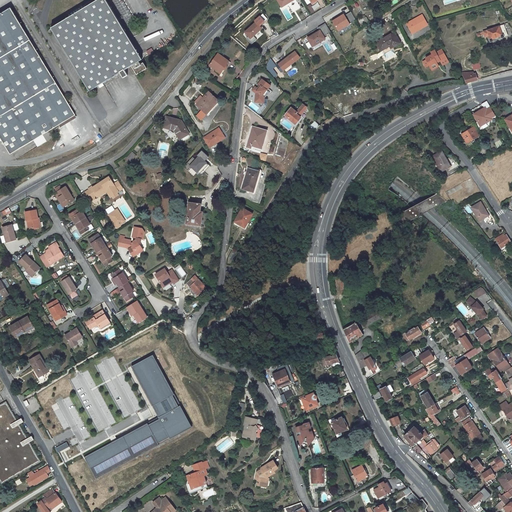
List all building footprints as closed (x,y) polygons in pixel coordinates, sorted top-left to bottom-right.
[(117,18),(106,0),(97,0),(51,28),(90,91),(131,66),(137,75),(147,69),(143,63),(141,64),(139,62),(142,60),(119,21),(117,18)] [(117,18),(119,21),(124,18),(128,25),(135,21),(126,6),(122,0),(113,0),(119,10),(123,15),(117,18)] [(75,115),(36,51),(11,8),(0,14),(0,136),(11,154),(75,115)] [(344,15),(333,21),(339,31),(350,24),(356,20),(351,12),(345,16),(344,15)] [(422,15),(406,24),(412,33),(427,25),(422,15)] [(249,37),(246,39),(252,45),(257,40),(253,36),(262,29),(259,26),(264,22),(260,17),(255,21),(256,23),(245,33),(249,37)] [(331,33),(325,23),(318,28),(320,31),(307,38),(313,47),(325,39),(324,37),(331,33)] [(490,42),(504,37),(504,36),(511,34),(510,28),(506,29),(505,24),(499,26),(484,31),(486,37),(489,36),(490,38),(489,38),(490,42)] [(395,30),(375,41),(380,51),(382,50),(384,53),(402,43),(395,30)] [(436,61),(440,60),(442,64),(448,60),(442,49),(436,52),(435,49),(432,51),(431,51),(432,53),(432,54),(427,57),(428,58),(426,60),(425,62),(426,64),(429,65),(430,64),(431,65),(437,62),(436,61)] [(295,52),(278,64),(283,70),(299,58),(295,52)] [(229,62),(218,54),(209,66),(215,70),(215,71),(217,68),(222,71),(223,70),(224,71),(228,66),(226,65),(229,62)] [(470,75),(468,72),(461,73),(466,83),(476,80),(474,74),(470,75)] [(257,93),(256,102),(264,103),(264,106),(267,107),(268,99),(267,99),(267,97),(270,92),(268,91),(271,86),(263,80),(259,85),(260,86),(258,89),(256,87),(254,90),(257,93)] [(378,90),(370,93),(373,102),(381,99),(378,90)] [(209,109),(217,100),(208,93),(203,99),(201,97),(194,104),(196,106),(207,115),(211,111),(209,109)] [(291,108),(285,115),(295,124),(300,119),(301,120),(305,115),(303,113),(307,108),(303,105),(296,113),(291,108)] [(480,126),(492,119),(491,118),(495,115),(490,108),(486,110),(485,108),(474,115),(480,126)] [(181,122),(166,117),(163,127),(174,130),(180,139),(188,134),(181,122)] [(319,125),(314,121),(308,127),(313,132),(319,125)] [(202,137),(209,148),(225,138),(219,127),(202,137)] [(267,132),(253,127),(246,147),(259,151),(263,136),(265,137),(267,132)] [(471,131),(463,136),(467,143),(479,136),(474,127),(470,129),(471,131)] [(188,134),(180,139),(181,141),(183,142),(189,138),(190,136),(188,134)] [(198,176),(209,165),(204,160),(208,157),(201,150),(187,164),(198,176)] [(130,162),(136,155),(132,151),(126,157),(130,162)] [(441,152),(432,157),(441,173),(449,169),(445,160),(445,159),(441,152)] [(247,168),(242,188),(253,191),(257,176),(258,171),(247,168)] [(98,199),(107,193),(110,199),(111,198),(118,194),(119,193),(109,178),(93,188),(93,187),(89,190),(89,191),(86,193),(91,201),(92,203),(95,201),(96,201),(95,199),(98,197),(98,199)] [(71,198),(65,187),(56,193),(58,197),(57,197),(61,203),(62,203),(65,207),(72,202),(70,198),(71,198)] [(58,197),(56,193),(53,194),(62,208),(65,207),(62,203),(61,203),(57,197),(58,197)] [(81,196),(86,204),(91,201),(86,193),(81,196)] [(200,205),(188,203),(186,224),(198,226),(200,212),(200,205)] [(490,215),(481,203),(473,208),(481,221),(485,218),(489,223),(494,220),(491,215),(490,215)] [(252,215),(242,209),(234,222),(244,228),(252,215)] [(86,218),(82,212),(79,214),(77,210),(69,215),(71,218),(76,225),(86,218)] [(37,211),(26,213),(29,230),(39,228),(38,219),(37,211)] [(109,216),(117,228),(121,225),(126,222),(123,218),(119,220),(116,216),(119,215),(116,211),(109,216)] [(90,226),(86,218),(76,225),(80,231),(79,232),(81,235),(89,230),(87,228),(90,226)] [(16,239),(11,225),(3,228),(8,242),(16,239)] [(133,258),(143,251),(139,245),(140,240),(141,241),(143,232),(141,229),(133,228),(131,238),(136,240),(132,243),(130,243),(131,241),(124,239),(125,237),(121,237),(119,246),(131,248),(128,250),(133,258)] [(495,238),(497,241),(500,247),(505,244),(505,246),(510,242),(506,236),(505,236),(503,233),(495,238)] [(97,237),(89,241),(95,251),(95,250),(97,253),(106,248),(100,239),(99,240),(97,237)] [(47,268),(65,257),(59,247),(60,246),(57,242),(53,245),(53,247),(50,249),(51,250),(40,257),(47,268)] [(98,256),(105,268),(113,263),(111,260),(113,259),(106,248),(97,253),(99,256),(98,256)] [(40,267),(26,254),(19,261),(26,267),(33,274),(40,267)] [(160,278),(167,273),(162,266),(156,269),(158,272),(157,273),(157,274),(160,278)] [(32,276),(33,274),(26,267),(24,270),(32,276)] [(181,267),(176,269),(180,277),(185,275),(181,267)] [(118,272),(110,277),(116,286),(117,286),(119,289),(128,283),(122,273),(120,275),(118,272)] [(164,284),(171,279),(167,273),(160,278),(161,280),(164,284)] [(198,296),(205,288),(194,276),(191,279),(193,281),(195,283),(190,287),(193,290),(191,292),(195,297),(197,295),(198,296)] [(74,285),(69,277),(61,282),(69,295),(76,290),(73,285),(74,285)] [(120,292),(127,303),(134,298),(133,295),(135,294),(128,283),(119,289),(121,292),(120,292)] [(473,292),(476,298),(481,296),(477,289),(473,292)] [(340,306),(345,318),(376,304),(370,292),(340,306)] [(485,302),(490,299),(486,293),(481,296),(485,302)] [(476,302),(470,297),(466,302),(471,306),(470,307),(477,314),(478,314),(481,319),(486,316),(482,310),(482,309),(476,302)] [(56,300),(47,306),(56,321),(67,315),(65,311),(63,312),(60,307),(56,300)] [(139,324),(148,319),(137,301),(126,308),(132,317),(134,315),(139,324)] [(379,308),(371,313),(375,321),(376,322),(383,317),(379,308)] [(110,324),(102,311),(95,315),(96,316),(86,323),(90,329),(93,327),(100,328),(101,331),(108,327),(107,326),(110,324)] [(358,328),(359,330),(375,321),(371,313),(367,315),(370,319),(358,328)] [(370,319),(367,315),(345,328),(343,330),(348,341),(351,341),(362,334),(359,330),(358,328),(370,319)] [(27,317),(10,326),(16,336),(24,332),(23,330),(32,325),(27,317)] [(466,331),(461,324),(463,322),(460,318),(458,319),(453,323),(454,325),(458,331),(454,333),(457,337),(461,335),(466,331)] [(428,320),(427,321),(420,324),(423,329),(429,325),(431,324),(428,320)] [(409,340),(421,333),(417,327),(406,335),(409,340)] [(77,328),(66,336),(73,347),(78,344),(76,341),(82,337),(77,328)] [(102,333),(106,340),(116,335),(112,328),(102,333)] [(483,328),(475,334),(481,344),(490,338),(483,328)] [(315,341),(323,339),(322,333),(309,335),(311,345),(315,344),(315,341)] [(465,336),(460,339),(467,350),(472,347),(465,336)] [(472,368),(467,360),(482,350),(479,345),(457,360),(450,364),(458,376),(461,374),(461,375),(465,372),(466,374),(469,372),(468,370),(472,368)] [(416,348),(400,358),(402,362),(404,365),(419,356),(420,355),(416,348)] [(360,351),(355,355),(358,361),(368,355),(365,349),(360,351)] [(425,364),(434,359),(429,350),(420,355),(419,356),(425,364)] [(369,369),(375,366),(370,357),(373,355),(371,353),(368,355),(358,361),(361,369),(367,365),(369,369)] [(159,417),(83,457),(95,479),(193,428),(154,354),(132,366),(159,417)] [(324,357),(326,364),(329,363),(329,364),(331,364),(339,361),(336,355),(327,357),(327,356),(324,357)] [(508,365),(502,355),(493,361),(499,371),(503,368),(508,365)] [(49,372),(39,356),(30,361),(35,370),(34,371),(39,378),(44,375),(49,372)] [(418,379),(427,373),(424,368),(418,371),(408,378),(412,385),(413,384),(420,381),(418,379)] [(489,369),(485,372),(491,380),(494,378),(497,381),(498,381),(501,387),(504,386),(500,379),(501,378),(499,375),(496,370),(493,372),(492,370),(490,371),(489,369)] [(284,370),(272,375),(278,388),(289,383),(284,370)] [(434,374),(426,378),(429,383),(436,378),(434,374)] [(342,388),(344,393),(351,390),(349,385),(342,388)] [(380,391),(386,401),(391,398),(389,394),(393,392),(390,386),(380,391)] [(282,401),(292,397),(290,390),(280,394),(282,401)] [(434,404),(427,392),(421,396),(427,407),(425,408),(425,409),(428,408),(434,404)] [(376,401),(381,398),(382,397),(379,393),(378,393),(373,396),(376,401)] [(310,395),(301,399),(302,399),(306,410),(318,405),(313,394),(310,395)] [(24,401),(30,414),(42,408),(35,396),(24,401)] [(40,461),(6,401),(0,404),(0,481),(2,484),(40,461)] [(505,402),(500,405),(502,408),(509,420),(511,417),(511,404),(508,406),(505,402)] [(393,426),(399,424),(396,417),(393,418),(387,403),(384,404),(393,426)] [(455,408),(456,411),(464,406),(462,403),(455,408)] [(436,408),(434,404),(428,408),(429,410),(428,410),(431,415),(438,411),(437,410),(436,408)] [(464,406),(456,411),(460,417),(462,420),(470,415),(464,406)] [(356,419),(360,426),(366,423),(363,416),(356,419)] [(335,421),(331,422),(337,433),(337,434),(340,432),(346,429),(344,422),(345,422),(344,418),(342,419),(341,417),(335,421)] [(479,434),(470,419),(462,424),(472,439),(475,443),(482,438),(479,434)] [(258,422),(248,420),(246,428),(248,428),(246,437),(257,440),(259,432),(257,428),(258,422)] [(313,436),(308,422),(304,423),(301,426),(300,425),(295,427),(298,435),(297,435),(299,442),(300,441),(302,442),(304,439),(306,439),(308,445),(313,439),(312,436),(313,436)] [(349,429),(345,422),(344,422),(346,429),(340,432),(341,433),(349,429)] [(414,427),(403,437),(413,446),(422,437),(424,439),(428,435),(424,429),(420,433),(414,427)] [(423,440),(418,444),(425,454),(429,451),(431,454),(437,449),(434,444),(432,442),(430,443),(429,442),(426,444),(423,440)] [(493,441),(485,446),(488,449),(495,445),(493,441)] [(54,448),(57,453),(68,447),(66,442),(54,448)] [(412,448),(417,453),(421,450),(416,445),(412,448)] [(446,450),(440,455),(446,462),(451,458),(448,454),(449,453),(446,450)] [(507,462),(502,455),(498,457),(503,464),(507,462)] [(493,460),(494,462),(490,465),(495,471),(504,465),(503,464),(498,457),(493,460)] [(469,460),(465,463),(475,477),(480,474),(479,473),(485,468),(484,467),(483,468),(477,460),(471,463),(469,460)] [(202,469),(199,462),(191,465),(193,472),(185,475),(188,483),(190,483),(192,487),(205,482),(203,474),(205,473),(203,468),(202,469)] [(278,470),(273,462),(261,469),(261,471),(256,474),(254,482),(258,482),(256,488),(264,490),(267,479),(275,474),(274,472),(278,470)] [(29,477),(33,485),(48,477),(46,473),(50,471),(45,463),(39,467),(41,470),(29,477)] [(361,466),(352,470),(358,481),(367,476),(361,466)] [(323,468),(311,469),(312,479),(310,480),(311,487),(324,486),(324,482),(323,468)] [(490,469),(481,475),(489,485),(496,480),(494,478),(496,477),(490,469)] [(451,470),(446,474),(450,479),(455,475),(451,470)] [(459,476),(454,479),(459,488),(456,490),(460,494),(465,491),(462,486),(464,484),(459,476)] [(504,477),(503,476),(496,480),(506,492),(511,488),(511,487),(511,486),(510,484),(509,485),(507,485),(504,481),(504,480),(504,479),(504,477)] [(386,484),(373,491),(377,498),(390,491),(386,484)] [(501,496),(499,497),(502,501),(499,503),(506,511),(511,511),(511,502),(510,502),(507,498),(511,495),(511,488),(506,492),(501,496)] [(46,498),(38,504),(44,511),(49,511),(47,509),(51,506),(52,507),(56,504),(57,506),(63,502),(56,493),(55,493),(53,490),(45,496),(46,498)] [(474,505),(484,496),(480,492),(468,503),(471,506),(474,504),(474,505)] [(419,501),(412,493),(406,497),(412,505),(418,501),(419,501)] [(169,511),(167,509),(171,506),(165,499),(162,502),(159,499),(152,504),(157,510),(154,511),(169,511)] [(427,506),(422,499),(419,501),(418,501),(425,510),(427,506)]
